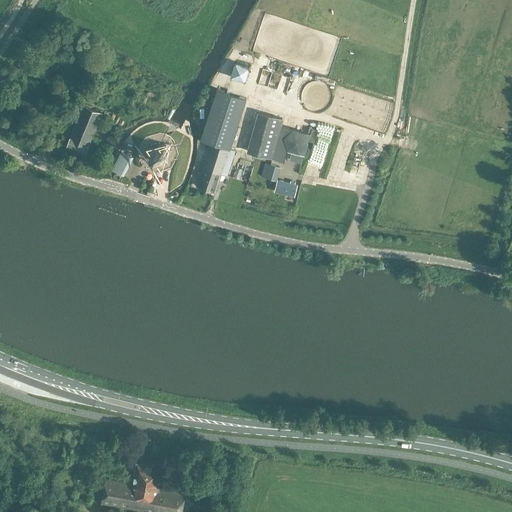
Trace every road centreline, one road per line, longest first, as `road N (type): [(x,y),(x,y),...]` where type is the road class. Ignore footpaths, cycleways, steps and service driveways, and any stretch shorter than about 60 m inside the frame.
road 1 (unclassified): [(511,276),(235,229),(59,172),(0,143)]
road 2 (primary): [(276,430),(96,392),(0,356)]
road 3 (primary): [(0,369),(163,419),(276,430)]
road 4 (track): [(415,0),(392,135),(377,148),(349,251)]
road 5 (primary): [(511,463),(391,437),(276,430)]
